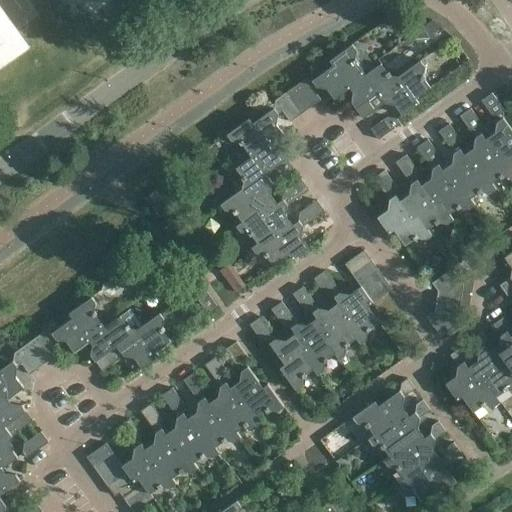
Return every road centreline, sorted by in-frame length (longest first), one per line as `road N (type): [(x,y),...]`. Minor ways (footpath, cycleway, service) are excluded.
road 1 (residential): [(363,231),(115,408)]
road 2 (residential): [(0,171),(239,0)]
road 3 (residential): [(65,445),(37,401),(62,370),(83,369),(115,408)]
road 4 (residential): [(492,468),(464,444),(410,365),(436,351)]
road 5 (residential): [(505,65),(374,159)]
road 6 (residential): [(374,159),(345,122),(328,117),(306,132),(304,149),(333,189)]
road 7 (residential): [(363,231),(436,351)]
